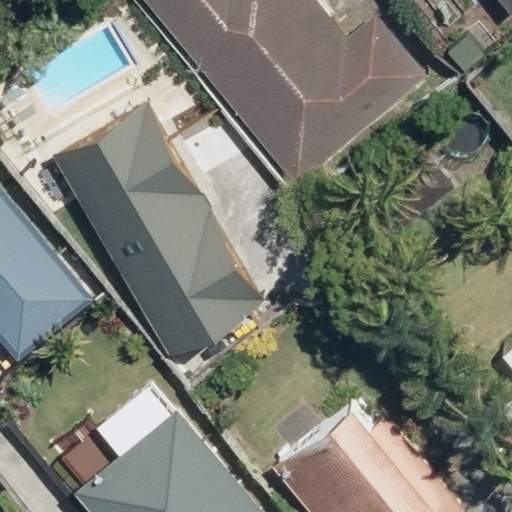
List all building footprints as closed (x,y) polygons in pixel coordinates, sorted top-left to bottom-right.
[(153,0),(298,178),(431,71),(379,7),(349,31),(323,0),(153,0)] [(148,90),(52,145),(170,349),(266,294),(148,90)] [(0,333),(19,357),(96,293),(0,177),(0,333)] [(511,388),(502,397),(511,409),(511,388)] [(355,394),(275,458),(318,511),(453,511),(466,503),(388,406),(374,418),(355,394)] [(270,511),(177,399),(75,482),(99,511),(270,511)]
